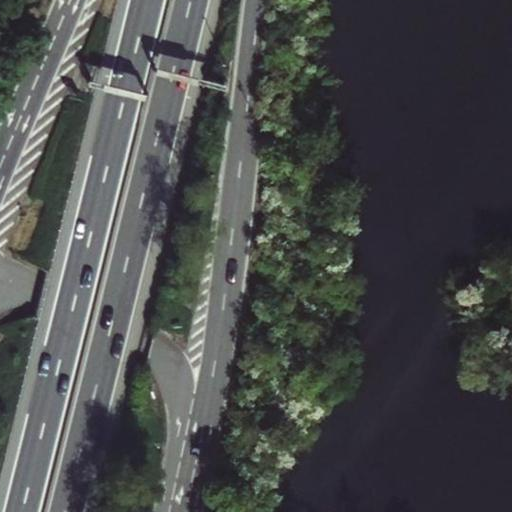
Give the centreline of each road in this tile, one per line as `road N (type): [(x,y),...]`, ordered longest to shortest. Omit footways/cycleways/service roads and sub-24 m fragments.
road 1 (trunk): [(150,0),(21,511)]
road 2 (trunk): [(66,511),(191,0)]
road 3 (secondary): [(193,437),(223,309),(260,0)]
road 4 (secondary): [(193,437),(183,379),(165,353),(0,277)]
road 5 (secondary): [(69,0),(0,166)]
